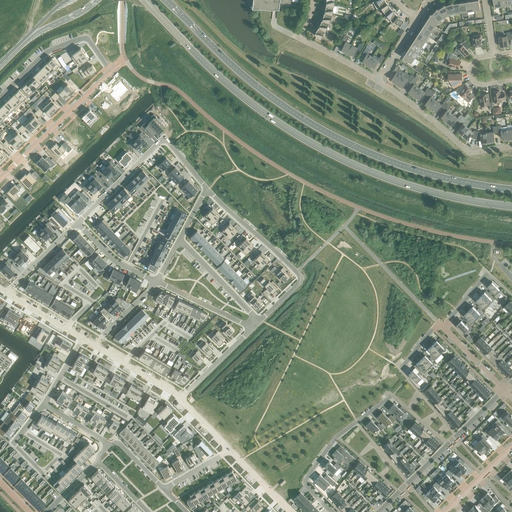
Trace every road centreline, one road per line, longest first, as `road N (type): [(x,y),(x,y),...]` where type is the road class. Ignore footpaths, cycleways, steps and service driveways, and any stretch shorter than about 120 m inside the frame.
road 1 (secondary): [(152,9),(249,103),(335,156),(424,190),(511,207)]
road 2 (secondary): [(511,189),(401,165),(305,120),(174,8)]
road 3 (residential): [(0,177),(107,72),(86,40),(51,49),(0,98)]
road 4 (residential): [(502,390),(377,511)]
road 5 (residential): [(392,395),(336,436),(305,478),(331,511)]
road 6 (residential): [(511,146),(462,148),(379,81)]
road 7 (residential): [(379,81),(299,38),(311,0)]
road 8 (residential): [(206,189),(300,278)]
